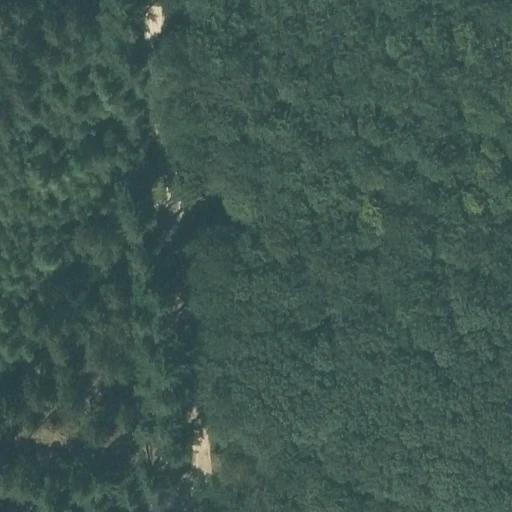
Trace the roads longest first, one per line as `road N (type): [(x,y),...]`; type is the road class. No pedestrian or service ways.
road 1 (track): [(209,511),(200,502),(155,0)]
road 2 (track): [(0,488),(200,502)]
